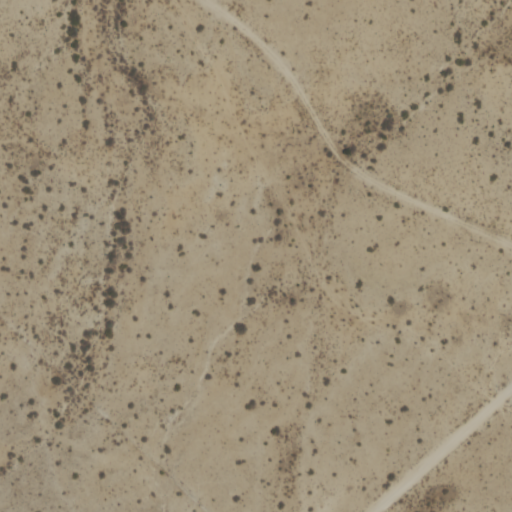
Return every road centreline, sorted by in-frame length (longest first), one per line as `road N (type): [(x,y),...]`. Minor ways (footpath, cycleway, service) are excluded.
road 1 (track): [(205,0),(265,47),(336,152),(365,177),(511,245)]
road 2 (track): [(370,511),(511,385)]
